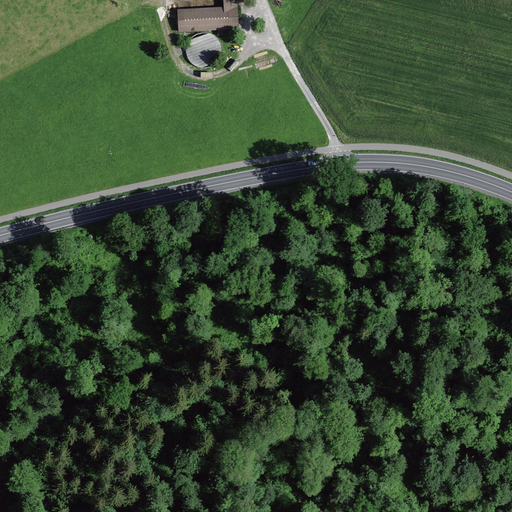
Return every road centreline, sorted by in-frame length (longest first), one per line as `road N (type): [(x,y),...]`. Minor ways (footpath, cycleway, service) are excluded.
road 1 (secondary): [(511,192),(408,162),(348,162),(94,208),(0,235)]
road 2 (track): [(348,162),(262,0)]
